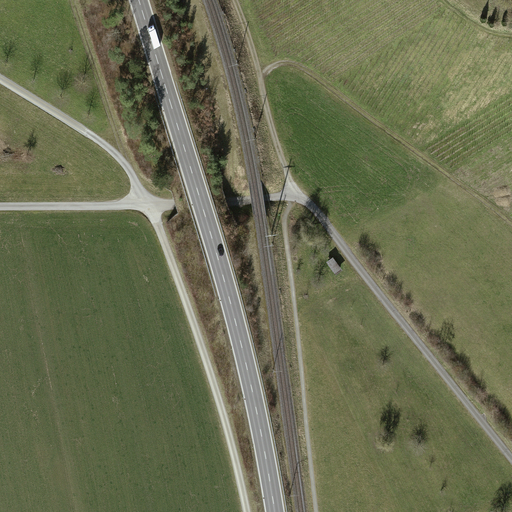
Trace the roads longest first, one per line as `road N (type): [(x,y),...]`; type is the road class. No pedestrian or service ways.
road 1 (secondary): [(139,0),(240,336),(275,511)]
road 2 (track): [(296,192),(511,460)]
road 3 (track): [(247,511),(213,381),(147,204)]
road 4 (track): [(261,86),(278,62),(303,67),(511,228)]
road 5 (track): [(0,78),(95,138),(129,169),(147,204)]
road 6 (track): [(69,0),(121,161)]
road 7 (track): [(147,204),(296,192)]
road 8 (track): [(147,204),(0,204)]
